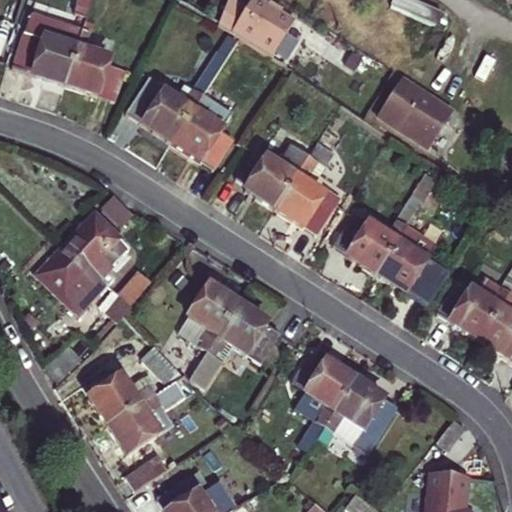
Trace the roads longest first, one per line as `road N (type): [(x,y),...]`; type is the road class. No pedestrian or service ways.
road 1 (residential): [(502,435),(448,387),(115,172),(0,123)]
road 2 (residential): [(0,343),(103,511)]
